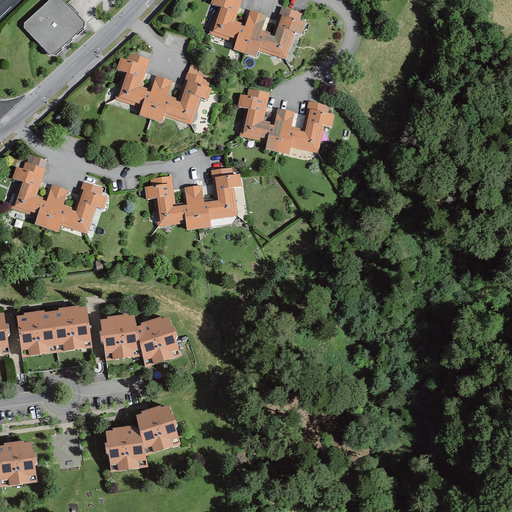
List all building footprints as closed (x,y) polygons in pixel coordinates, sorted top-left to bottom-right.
[(51,54),(58,55),(90,28),(89,23),(67,0),(54,0),(28,23),(28,28),(51,54)] [(223,8),(214,36),(239,44),(237,51),(262,60),(264,52),(287,59),(296,33),(306,36),(310,24),(302,21),(304,16),(286,10),(278,35),(264,30),(269,15),(253,10),(249,24),(238,21),(245,0),(216,0),(215,5),(223,8)] [(150,62),(131,56),(129,63),(123,61),(119,70),(129,74),(120,101),(134,105),(135,102),(148,106),(145,115),(163,121),(165,114),(193,123),(202,96),(207,97),(210,89),(200,86),(203,78),(192,74),(182,106),(167,101),(173,84),(157,78),(153,91),(141,87),(150,62)] [(242,95),(240,108),(251,110),(246,138),(262,141),(262,139),(270,141),(268,148),(290,152),(292,145),(319,150),(324,124),(334,126),(336,116),(328,114),(330,106),(313,103),(308,131),(294,128),(297,111),(277,108),(275,123),(266,121),(271,92),(247,88),(246,95),(242,95)] [(14,179),(25,183),(16,210),(40,217),(38,223),(62,232),(64,226),(90,234),(99,206),(109,210),(112,202),(103,199),(106,190),(88,184),(79,211),(66,206),(71,191),(55,186),(50,200),(38,196),(49,165),(32,159),(28,170),(18,167),(14,179)] [(148,187),(149,198),(161,197),(165,226),(191,222),(192,228),(212,226),(211,219),(239,216),(235,186),(244,185),(243,177),(232,178),(231,169),(216,171),(220,202),(206,204),(203,187),(188,189),(190,205),(176,207),(172,176),(157,178),(158,185),(148,187)] [(52,312),(57,353),(93,349),(87,308),(67,310),(52,312)] [(22,358),(57,353),(52,312),(39,314),(17,317),(22,358)] [(100,321),(107,362),(145,354),(140,330),(137,314),(122,317),(100,321)] [(0,356),(14,355),(10,318),(10,316),(0,317),(0,356)] [(147,365),(182,358),(175,323),(155,327),(140,330),(145,354),(147,365)] [(140,427),(146,457),(181,445),(170,404),(136,415),(140,427)] [(103,434),(111,472),(148,467),(146,457),(140,427),(127,429),(103,434)] [(0,450),(0,488),(36,485),(33,443),(10,444),(0,444),(0,450)]
